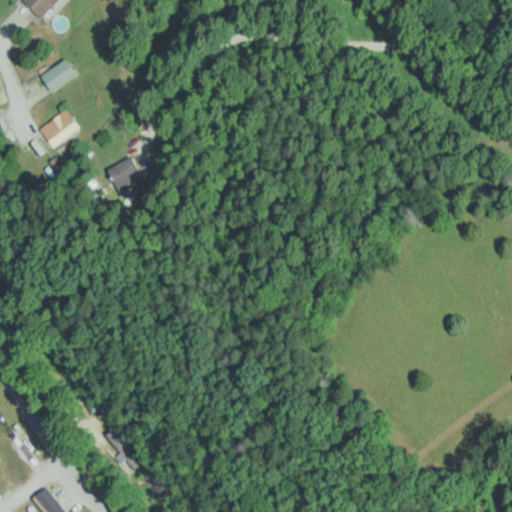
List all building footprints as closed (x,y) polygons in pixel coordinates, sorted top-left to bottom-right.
[(25,0),(43,17),(59,0),(25,0)] [(78,77),(70,59),(43,72),(51,90),(78,77)] [(81,128),(67,109),(41,129),(54,147),(81,128)] [(144,180),(131,156),(107,169),(120,193),(144,180)] [(0,265),(0,276),(13,290),(25,277),(7,259),(0,265)] [(105,434),(134,467),(140,462),(112,429),(105,434)] [(147,481),(167,506),(172,502),(152,477),(147,481)] [(33,499),(45,511),(66,511),(68,510),(45,487),(33,499)]
